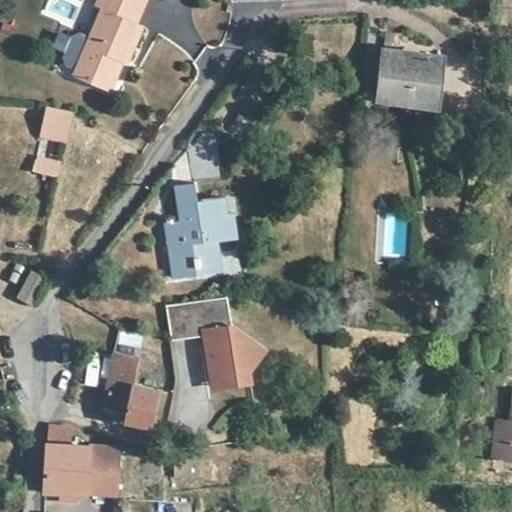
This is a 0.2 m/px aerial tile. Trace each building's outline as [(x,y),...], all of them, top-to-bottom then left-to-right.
[(145,0),(100,0),(97,8),(103,11),(75,75),(107,88),(120,59),(127,61),(143,26),(136,23),(145,0)] [(406,33),(387,32),(385,48),(404,50),(406,33)] [(404,50),(385,48),(379,100),(433,106),(438,54),(404,50)] [(73,114),(50,110),(47,126),(69,130),(73,114)] [(69,130),(47,126),(46,134),(67,138),(69,130)] [(220,138),(205,132),(175,170),(182,219),(167,222),(174,262),(194,260),(197,275),(220,271),(216,241),(219,240),(219,235),(236,233),(233,212),(230,213),(222,214),(220,197),(198,200),(196,182),(226,177),(220,138)] [(230,213),(227,196),(220,197),(222,214),(230,213)] [(407,245),(407,215),(389,215),(388,244),(407,245)] [(197,275),(194,260),(174,262),(176,277),(197,275)] [(39,307),(48,277),(28,270),(19,301),(39,307)] [(231,322),(227,295),(224,296),(168,305),(172,337),(173,340),(205,335),(211,374),(226,373),(228,383),(251,380),(250,368),(265,346),(233,323),(231,322)] [(140,348),(143,335),(124,330),(120,343),(140,348)] [(117,410),(127,412),(133,382),(136,369),(153,372),(157,353),(134,348),(132,354),(114,351),(102,407),(117,410)] [(228,383),(226,373),(211,374),(213,386),(228,383)] [(477,378),(466,377),(465,391),(476,392),(477,378)] [(133,382),(127,412),(125,420),(150,425),(158,389),(133,382)] [(511,415),(511,421),(497,420),(494,458),(511,460),(511,415)] [(70,427),(50,426),(45,491),(61,492),(76,492),(116,494),(117,481),(119,447),(70,444),(70,427)] [(192,474),(191,455),(175,455),(175,474),(192,474)] [(26,474),(14,474),(13,485),(7,484),(1,486),(0,488),(0,499),(1,500),(4,503),(10,503),(17,500),(24,499),(26,474)] [(76,492),(61,492),(61,501),(76,502),(76,492)]
